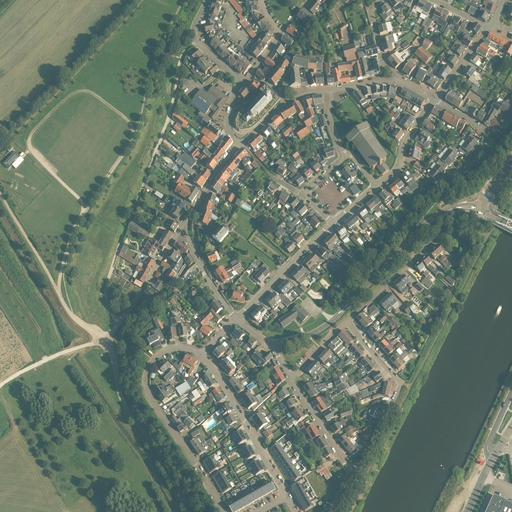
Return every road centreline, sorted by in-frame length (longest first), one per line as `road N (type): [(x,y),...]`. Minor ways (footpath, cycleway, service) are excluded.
road 1 (track): [(56,291),(71,233),(130,144),(131,128),(81,89),(29,138),(33,154),(80,200),(82,212)]
road 2 (track): [(119,323),(105,283),(166,124),(179,60),(195,41)]
road 3 (residential): [(223,511),(145,387),(148,366),(166,349),(200,355)]
road 4 (residential): [(274,345),(330,323),(442,212)]
road 5 (unclassified): [(189,511),(122,399),(106,341)]
road 6 (residential): [(351,472),(400,383),(346,319)]
road 7 (track): [(106,341),(69,313),(0,196)]
road 8 (residential): [(285,495),(200,355)]
road 9 (residential): [(106,341),(184,224)]
road 10 (residential): [(237,318),(332,222)]
